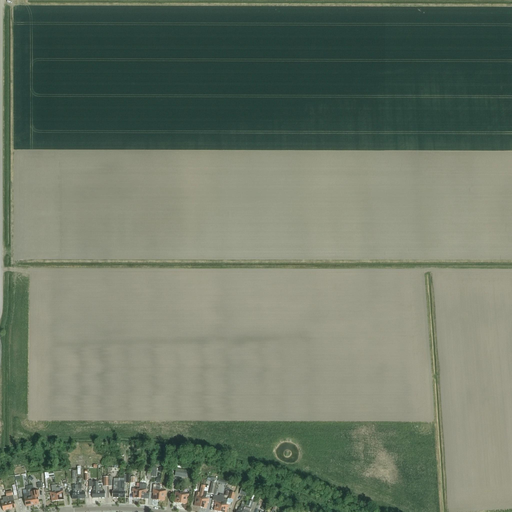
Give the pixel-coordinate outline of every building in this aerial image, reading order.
[(176,469),(175,476),(186,478),(187,471),(183,470),(176,469)] [(99,498),(98,482),(93,482),(93,480),(90,481),(90,487),(94,487),(94,492),(92,492),(92,498),(99,498)] [(200,508),(205,486),(201,485),(200,493),(197,492),(196,496),(195,500),(196,500),(195,506),(200,508)] [(206,498),(207,495),(207,492),(204,491),(206,486),(205,486),(200,508),(206,509),(208,503),(209,499),(206,498)] [(27,494),(23,495),(24,498),(25,507),(32,505),(30,489),(27,490),(27,494)] [(30,489),(32,505),(39,504),(38,496),(39,496),(38,491),(33,492),(33,489),(30,489)] [(166,495),(167,491),(160,490),(159,501),(165,501),(166,495)] [(15,508),(14,499),(12,491),(6,492),(9,509),(15,508)] [(175,503),(181,504),(187,505),(188,498),(188,499),(189,494),(176,492),(175,496),(176,496),(175,503)] [(215,505),(216,505),(214,511),(217,511),(220,511),(224,499),(225,495),(221,494),(220,499),(217,498),(215,505)] [(3,500),(1,500),(1,502),(3,511),(9,509),(8,503),(6,497),(6,496),(3,497),(3,500)] [(228,509),(229,505),(227,504),(228,500),(224,499),(220,511),(226,511),(227,509),(228,509)]
